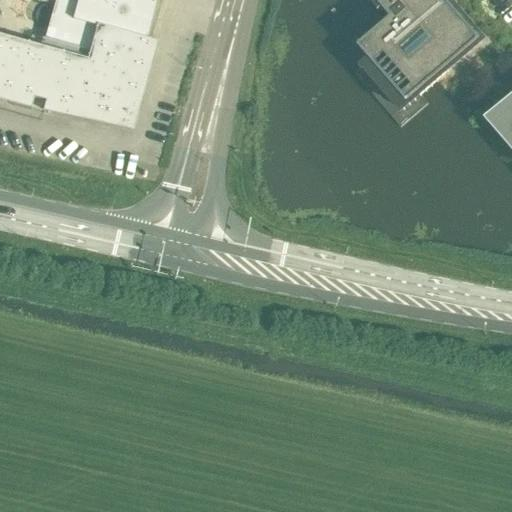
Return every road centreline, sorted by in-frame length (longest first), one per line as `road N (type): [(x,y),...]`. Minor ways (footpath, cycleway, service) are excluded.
road 1 (primary): [(173,246),(511,310)]
road 2 (tertiary): [(173,246),(237,0)]
road 3 (primary): [(173,246),(0,211)]
